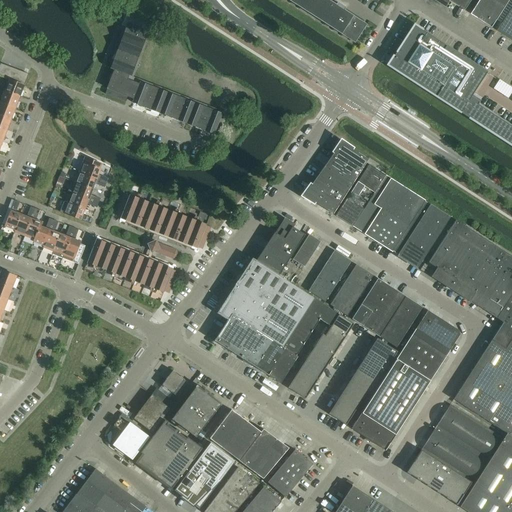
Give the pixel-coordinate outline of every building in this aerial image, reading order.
[(288,0),(355,43),(367,25),(328,0),(288,0)] [(452,0),(452,1),(466,10),(472,0),(452,0)] [(481,0),(472,14),(493,28),(510,0),(481,0)] [(511,9),(498,31),(511,40),(511,9)] [(108,89),(105,94),(126,102),(128,96),(129,97),(130,95),(135,97),(133,102),(141,105),(142,106),(150,109),(151,109),(160,113),(169,116),(178,120),(187,123),(196,127),(205,130),(206,130),(215,134),(222,114),(213,111),(204,107),(195,104),(186,100),(177,97),(176,97),(168,93),(167,93),(159,90),(158,89),(150,86),(149,86),(140,83),(140,85),(127,80),(128,76),(130,76),(136,63),(141,49),(146,36),(146,35),(152,22),(132,14),(127,28),(121,41),(121,42),(116,55),(111,69),(115,70),(108,89)] [(391,61),(388,66),(413,82),(414,81),(437,96),(436,97),(485,129),(511,146),(511,125),(479,104),(480,102),(472,96),(487,72),(427,33),(415,25),(396,53),(395,55),(393,58),(393,59),(391,61)] [(6,65),(2,76),(8,78),(12,67),(6,65)] [(12,67),(8,78),(13,80),(17,69),(12,67)] [(17,69),(13,80),(19,83),(23,72),(17,69)] [(23,72),(19,83),(25,85),(29,74),(23,72)] [(10,79),(5,91),(20,97),(25,86),(25,85),(10,79)] [(1,89),(0,91),(0,94),(3,96),(1,102),(16,108),(20,97),(5,91),(1,89)] [(1,102),(0,104),(0,114),(12,119),(16,108),(1,102)] [(0,114),(0,127),(7,131),(12,119),(0,114)] [(342,142),(325,165),(353,184),(368,159),(342,142)] [(83,162),(79,172),(107,183),(109,179),(99,175),(101,169),(100,169),(102,164),(85,157),(83,162)] [(347,198),(336,215),(353,226),(364,209),(386,175),(369,164),(347,198)] [(325,165),(304,195),(333,214),(353,184),(325,165)] [(79,172),(75,182),(77,183),(94,190),(96,184),(105,188),(107,183),(79,172)] [(364,209),(353,226),(365,234),(392,252),(393,251),(409,226),(425,202),(425,201),(391,179),(386,175),(364,209)] [(77,183),(73,193),(99,203),(101,199),(92,195),(94,190),(77,183)] [(70,203),(69,203),(86,210),(88,204),(97,208),(98,208),(99,203),(73,193),(70,203)] [(125,194),(117,216),(121,218),(130,196),(125,194)] [(121,218),(197,248),(198,247),(206,226),(206,225),(130,195),(130,196),(121,218)] [(15,201),(5,226),(16,230),(22,215),(16,212),(20,203),(15,201)] [(65,201),(61,212),(91,223),(91,224),(93,219),(84,215),(86,210),(69,203),(70,203),(65,201)] [(409,226),(393,251),(398,255),(418,268),(450,217),(431,204),(430,205),(425,202),(409,226)] [(16,231),(15,232),(25,236),(36,209),(31,207),(27,217),(22,215),(16,230),(16,231)] [(36,209),(25,236),(35,240),(36,238),(40,226),(41,227),(42,223),(36,220),(39,215),(40,210),(36,209)] [(35,240),(34,242),(44,246),(54,220),(50,219),(46,229),(41,227),(40,226),(36,238),(35,240)] [(257,261),(256,261),(279,275),(291,258),(305,235),(293,227),(294,225),(290,222),(285,219),(279,227),(278,227),(275,232),(275,233),(274,233),(269,242),(264,249),(263,250),(257,261)] [(44,246),(44,248),(54,252),(61,234),(55,232),(59,222),(54,220),(44,246)] [(455,220),(428,263),(439,269),(433,277),(497,318),(511,294),(511,255),(456,220),(455,220)] [(54,252),(53,255),(63,258),(65,254),(75,228),(70,226),(70,227),(68,231),(66,236),(61,234),(54,252)] [(206,226),(198,247),(202,249),(211,228),(206,226)] [(65,254),(63,258),(73,262),(78,264),(85,246),(80,244),(81,242),(75,239),(79,230),(75,228),(65,254)] [(309,234),(293,259),(304,266),(320,242),(321,241),(309,234)] [(97,239),(88,263),(164,292),(173,270),(173,269),(97,239)] [(154,241),(148,244),(151,251),(153,252),(154,252),(173,259),(177,258),(178,254),(177,250),(158,243),(158,242),(157,242),(155,241),(154,241)] [(326,264),(317,277),(334,288),(342,274),(351,261),(334,250),(334,251),(326,264)] [(253,258),(236,283),(298,323),(306,311),(312,301),(314,298),(279,275),(256,261),(253,258)] [(356,265),(331,305),(347,315),(373,276),(373,275),(357,264),(356,265)] [(424,264),(421,270),(426,274),(430,267),(424,264)] [(173,270),(164,292),(169,293),(177,272),(173,270)] [(3,272),(0,279),(0,283),(14,289),(18,277),(3,272)] [(317,277),(309,291),(325,301),(334,288),(317,277)] [(378,279),(352,319),(374,333),(378,335),(380,336),(396,347),(421,308),(422,307),(406,296),(404,295),(400,293),(378,278),(378,279)] [(0,283),(0,296),(9,300),(14,289),(0,283)] [(236,283),(217,313),(220,315),(228,320),(232,315),(245,323),(259,332),(272,341),(283,347),(291,335),(298,323),(236,283)] [(487,349),(454,399),(507,433),(460,507),(467,511),(511,511),(511,294),(497,318),(504,322),(492,340),(487,349)] [(0,296),(0,309),(5,311),(9,300),(0,296)] [(312,301),(306,311),(320,319),(331,326),(332,325),(339,314),(328,307),(314,298),(312,301)] [(427,311),(416,328),(449,350),(458,337),(460,334),(458,330),(427,310),(427,311)] [(306,311),(298,323),(312,332),(320,319),(306,311)] [(339,314),(332,325),(347,335),(351,328),(354,324),(339,314)] [(228,320),(215,341),(223,346),(229,350),(245,323),(232,315),(228,320)] [(245,323),(229,350),(230,351),(242,358),(259,332),(245,323)] [(298,323),(291,335),(304,344),(312,332),(298,323)] [(331,326),(325,336),(340,345),(344,338),(347,335),(332,325),(331,326)] [(361,413),(351,428),(385,450),(395,435),(395,434),(430,380),(446,355),(449,350),(416,328),(413,334),(396,359),(362,413),(361,413)] [(259,332),(242,358),(245,360),(255,367),(272,341),(259,332)] [(322,334),(316,345),(333,356),(335,352),(340,345),(325,336),(322,334)] [(291,335),(283,347),(286,349),(296,356),(304,344),(291,335)] [(374,343),(370,349),(390,362),(397,352),(377,339),(374,343)] [(272,341),(255,367),(269,375),(286,349),(283,347),(272,341)] [(316,345),(309,355),(326,367),(329,363),(333,356),(316,345)] [(286,349),(269,375),(281,383),(298,356),(296,356),(286,349)] [(363,360),(384,373),(390,362),(370,349),(368,353),(363,360)] [(309,355),(302,366),(319,377),(320,377),(324,370),(326,367),(309,355)] [(359,367),(356,371),(377,384),(384,373),(363,360),(359,367)] [(302,366),(295,377),(313,388),(317,381),(319,377),(302,366)] [(157,388),(152,395),(170,409),(188,384),(189,384),(184,380),(184,379),(173,371),(166,381),(162,386),(173,394),(170,397),(157,388)] [(352,378),(349,382),(367,393),(370,395),(377,384),(356,371),(352,378)] [(295,377),(288,388),(305,399),(308,395),(312,389),(313,388),(295,377)] [(347,385),(343,392),(360,403),(367,393),(349,382),(347,385)] [(197,385),(172,419),(196,437),(202,430),(221,404),(209,394),(210,393),(205,388),(204,390),(197,385)] [(336,403),(353,414),(360,403),(343,392),(340,396),(336,403)] [(152,395),(134,418),(152,432),(170,409),(152,395)] [(331,411),(329,414),(339,420),(344,424),(346,425),(353,414),(336,403),(335,404),(331,411)] [(451,404),(436,427),(486,459),(501,436),(451,404)] [(230,412),(210,439),(237,459),(258,430),(231,410),(230,412)] [(122,414),(119,419),(128,426),(130,423),(149,437),(137,452),(140,454),(153,437),(132,421),(122,414)] [(140,454),(135,461),(146,470),(177,429),(165,420),(153,437),(140,454)] [(118,439),(114,445),(121,450),(131,458),(132,459),(137,452),(149,437),(130,423),(128,426),(118,439)] [(436,427),(421,450),(422,450),(432,456),(442,463),(452,469),(462,475),(472,482),(486,459),(436,427)] [(177,429),(146,470),(157,478),(188,437),(177,429)] [(258,430),(237,459),(240,461),(264,478),(289,448),(263,429),(261,432),(258,430)] [(188,437),(157,478),(174,491),(205,450),(204,450),(188,437)] [(205,450),(174,491),(199,509),(235,461),(210,442),(204,450),(205,450)] [(295,449),(268,482),(286,496),(313,464),(295,449)] [(422,450),(407,473),(417,479),(432,456),(422,450)] [(131,458),(128,461),(130,462),(129,463),(132,465),(135,461),(140,454),(137,452),(132,459),(131,458)] [(432,456),(417,479),(427,486),(442,463),(432,456)] [(442,463),(427,486),(437,492),(452,469),(442,463)] [(238,467),(204,511),(234,511),(260,483),(238,467)] [(96,469),(78,493),(99,509),(117,485),(114,483),(96,469)] [(452,469),(437,492),(447,498),(462,475),(452,469)] [(462,475),(447,498),(457,505),(472,482),(462,475)] [(78,493),(63,511),(142,511),(146,507),(133,497),(117,485),(99,509),(78,493)] [(352,486),(345,496),(365,509),(372,498),(352,486)] [(246,509),(243,511),(272,511),(282,501),(264,487),(246,509)] [(345,496),(341,503),(354,511),(363,511),(365,509),(345,496)] [(363,511),(393,511),(372,498),(365,509),(363,511)] [(354,511),(341,503),(335,511),(354,511)]
